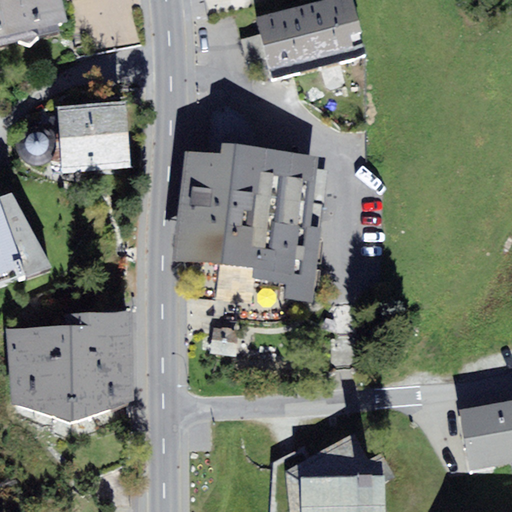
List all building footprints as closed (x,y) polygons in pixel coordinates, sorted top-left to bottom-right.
[(0,0),(0,45),(60,32),(57,24),(67,22),(61,0),(0,0)] [(353,0),(322,0),(255,17),(270,76),(366,51),(353,0)] [(127,101),(57,106),(59,133),(60,141),(129,135),(127,101)] [(318,156),(255,146),(254,136),(252,127),(250,120),(245,115),(235,108),(225,107),(217,110),(211,119),(207,152),(187,152),(174,258),(254,268),(253,279),(285,283),(283,298),(314,301),(322,228),(310,227),(318,156)] [(37,123),(31,124),(25,127),(21,132),(18,137),(17,144),(18,150),(21,156),(26,160),(32,162),(39,163),(45,161),(50,157),(51,155),(54,152),(56,146),(56,139),(54,135),(54,133),(49,128),(44,125),(37,123)] [(59,133),(54,135),(56,139),(56,146),(54,152),(51,155),(50,157),(50,162),(61,162),(60,141),(59,133)] [(129,135),(60,141),(61,162),(62,173),(132,168),(129,135)] [(0,285),(52,268),(11,193),(0,196),(0,285)] [(132,311),(65,311),(65,327),(9,331),(13,408),(70,425),(134,401),(132,311)] [(239,338),(216,336),(215,350),(238,352),(239,338)] [(470,471),(511,463),(511,400),(459,410),(470,471)] [(354,434),(286,473),(289,511),(387,511),(388,481),(397,478),(382,453),(369,460),(354,434)]
